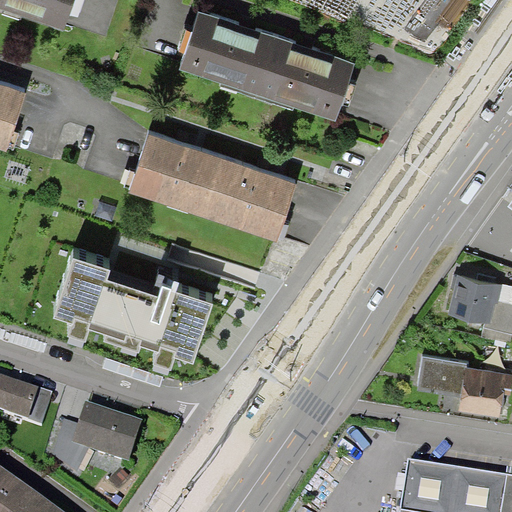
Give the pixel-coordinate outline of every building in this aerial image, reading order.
[(70,0),(0,0),(0,2),(63,23),(70,0)] [(354,59),(199,8),(181,62),(336,113),(354,59)] [(26,87),(0,78),(0,138),(7,141),(26,87)] [(296,177),(149,129),(131,183),(278,232),(296,177)] [(88,310),(162,333),(157,350),(174,355),(179,341),(194,346),(211,290),(179,280),(183,267),(162,260),(155,281),(110,266),(110,259),(76,248),(59,304),(76,309),(73,321),(83,324),(88,310)] [(452,307),(487,315),(482,334),(510,341),(511,332),(511,284),(501,282),(502,278),(462,269),(452,307)] [(417,384),(462,392),(461,402),(503,409),(510,369),(472,362),(472,360),(422,352),(417,384)] [(52,397),(0,380),(0,410),(43,425),(52,397)] [(81,471),(90,448),(129,461),(140,426),(86,409),(80,427),(67,422),(55,459),(81,471)] [(365,511),(369,508),(396,511),(511,511),(511,478),(410,463),(409,470),(374,465),(358,453),(315,511),(365,511)] [(0,474),(0,511),(53,511),(48,508),(0,474)]
